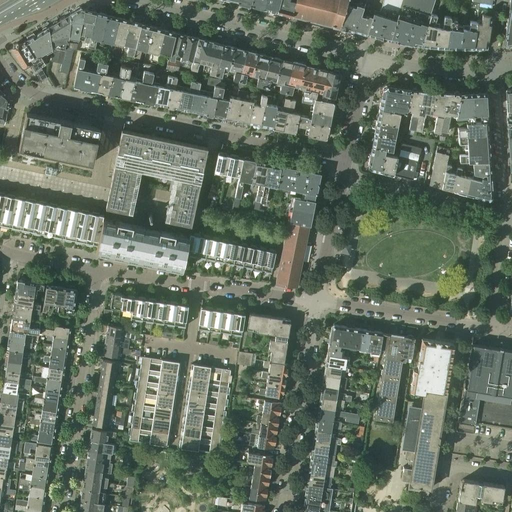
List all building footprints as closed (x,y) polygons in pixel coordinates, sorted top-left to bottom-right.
[(252,0),(251,4),(255,6),(256,8),(261,9),(263,8),(264,8),(265,0),(252,0)] [(265,0),(264,8),(268,9),(269,11),(274,12),(276,11),(277,11),(280,0),(265,0)] [(280,0),(277,11),(278,12),(278,13),(282,14),(284,13),(291,15),(295,0),(280,0)] [(295,0),(291,15),(311,20),(326,24),(339,27),(340,27),(348,0),(295,0)] [(354,30),(359,32),(366,34),(390,40),(398,12),(381,7),(379,14),(370,11),(369,12),(368,15),(367,15),(367,16),(366,16),(366,17),(364,16),(362,16),(365,6),(348,0),(340,27),(340,28),(341,31),(346,32),(348,30),(353,31),(354,30)] [(417,44),(421,45),(431,13),(435,0),(383,0),(381,7),(398,12),(390,40),(394,40),(417,44)] [(79,35),(85,9),(81,8),(70,14),(69,15),(70,25),(68,38),(67,43),(67,44),(67,49),(72,50),(75,51),(77,40),(78,39),(79,35)] [(96,12),(85,9),(79,35),(78,39),(77,40),(75,51),(80,52),(86,53),(87,46),(96,12)] [(96,39),(101,40),(107,14),(96,12),(87,46),(94,48),(96,39)] [(434,25),(437,15),(431,13),(421,45),(434,46),(438,27),(434,25)] [(113,42),(113,41),(119,17),(107,14),(101,40),(110,42),(109,47),(111,47),(113,42)] [(491,15),(482,14),(481,20),(479,20),(479,22),(477,22),(474,47),(487,48),(491,15)] [(61,31),(59,43),(66,41),(66,43),(65,49),(67,49),(67,44),(67,43),(68,38),(70,25),(69,15),(60,20),(61,31)] [(443,28),(438,27),(434,46),(442,47),(447,47),(451,20),(451,17),(444,16),(443,28)] [(122,43),(124,43),(130,20),(119,17),(113,41),(122,43)] [(61,31),(60,20),(49,26),(52,48),(52,49),(56,50),(55,44),(59,43),(61,31)] [(142,23),(130,20),(124,43),(129,44),(127,53),(134,54),(136,46),(142,23)] [(447,47),(460,47),(462,30),(456,29),(457,21),(451,20),(447,47)] [(462,28),(462,30),(460,47),(474,47),(477,22),(470,21),(469,29),(462,28)] [(142,48),(147,49),(153,26),(142,23),(136,46),(134,54),(134,55),(139,57),(142,48)] [(28,39),(25,41),(39,64),(44,61),(40,55),(52,48),(49,26),(36,34),(35,34),(34,33),(32,33),(28,36),(27,38),(28,39)] [(164,29),(153,26),(147,49),(152,51),(150,60),(156,61),(157,60),(159,52),(164,29)] [(165,51),(171,53),(176,32),(164,29),(159,52),(157,60),(162,62),(165,51)] [(187,35),(176,32),(171,53),(167,69),(177,71),(180,61),(174,60),(175,53),(181,55),(187,35)] [(198,38),(187,35),(181,55),(180,61),(182,61),(183,59),(188,60),(186,67),(190,68),(198,38)] [(205,63),(211,41),(198,38),(190,68),(197,70),(199,64),(200,62),(205,63)] [(39,64),(25,41),(20,44),(17,42),(13,44),(13,48),(12,48),(25,69),(31,65),(35,71),(41,67),(39,64)] [(223,44),(211,41),(205,63),(211,65),(211,66),(211,67),(209,73),(215,75),(223,44)] [(224,67),(230,69),(235,47),(223,44),(215,75),(221,76),(224,67)] [(247,50),(235,47),(230,69),(235,70),(233,79),(239,81),(241,72),(247,50)] [(60,72),(67,74),(72,50),(67,49),(65,49),(60,72)] [(57,63),(60,51),(53,50),(50,61),(57,63)] [(247,73),(253,75),(258,53),(247,50),(241,72),(239,81),(245,83),(247,73)] [(265,78),(270,56),(258,53),(253,75),(259,77),(256,84),(263,86),(265,78)] [(274,89),(276,81),(282,59),(270,56),(265,78),(263,86),(274,89)] [(84,58),(80,57),(78,64),(74,86),(75,88),(78,89),(80,87),(84,88),(88,70),(81,69),(81,66),(82,66),(84,58)] [(285,92),(293,62),(282,59),(276,81),(281,83),(280,91),(285,92)] [(95,72),(88,70),(84,88),(96,90),(101,62),(97,61),(95,69),(96,69),(95,72)] [(68,73),(66,84),(74,86),(78,64),(71,62),(68,73)] [(101,62),(96,90),(107,93),(111,75),(103,73),(104,71),(105,71),(106,63),(101,62)] [(293,84),(300,86),(305,65),(293,62),(285,92),(291,93),(293,84)] [(317,68),(305,65),(300,86),(306,87),(304,96),(309,97),(317,68)] [(118,77),(111,75),(107,93),(112,94),(113,96),(117,97),(118,95),(119,95),(125,67),(120,66),(118,74),(119,74),(118,77)] [(125,67),(119,95),(131,98),(134,80),(127,79),(128,76),(130,68),(125,67)] [(317,68),(309,97),(315,98),(317,89),(323,91),(328,71),(317,68)] [(42,69),(37,71),(42,80),(47,78),(42,69)] [(323,91),(321,99),(334,102),(338,81),(340,82),(341,77),(339,77),(339,76),(338,73),(336,73),(336,71),(330,70),(330,71),(328,71),(323,91)] [(142,82),(134,80),(131,98),(132,100),(135,101),(137,99),(142,100),(148,72),(143,71),(142,79),(142,82)] [(148,72),(142,100),(154,103),(158,85),(150,83),(151,81),(153,73),(148,72)] [(165,86),(158,85),(154,103),(166,105),(172,77),(167,76),(165,86)] [(166,105),(167,105),(168,108),(171,109),(173,107),(178,108),(181,90),(174,89),(177,78),(172,77),(166,105)] [(212,115),(214,115),(217,97),(220,86),(221,80),(209,77),(207,84),(215,86),(212,96),(205,94),(202,113),(206,113),(207,116),(210,117),(212,115)] [(178,108),(190,110),(193,92),(196,81),(191,80),(189,91),(181,90),(178,108)] [(196,81),(193,92),(190,110),(202,113),(205,94),(198,93),(200,82),(196,81)] [(231,121),(237,122),(237,120),(241,98),(244,84),(240,83),(237,95),(239,98),(230,96),(229,99),(225,117),(230,118),(231,121)] [(253,103),(253,101),(244,99),(247,97),(248,91),(245,91),(247,84),(244,84),(241,98),(237,120),(237,122),(242,123),(245,121),(249,122),(253,103)] [(380,102),(379,108),(392,111),(393,109),(406,111),(406,109),(410,89),(387,85),(383,88),(382,94),(381,102),(380,102)] [(214,115),(225,117),(229,99),(222,98),(224,87),(220,86),(217,97),(214,115)] [(260,125),(261,125),(263,127),(266,128),(268,126),(272,127),(276,108),(277,105),(267,103),(268,102),(270,101),(271,96),(272,96),(274,89),(268,88),(266,95),(260,125)] [(411,90),(410,89),(406,109),(412,110),(408,127),(415,129),(422,91),(416,90),(416,88),(412,88),(411,90)] [(431,113),(431,111),(435,92),(434,92),(434,91),(432,90),(429,89),(427,91),(422,91),(415,129),(421,130),(425,111),(431,113)] [(9,98),(0,90),(0,122),(4,124),(7,106),(9,107),(11,100),(9,99),(9,98)] [(436,92),(435,92),(431,111),(437,112),(433,131),(439,132),(440,130),(447,92),(442,92),(442,91),(441,90),(438,90),(436,91),(436,92)] [(450,113),(456,114),(460,93),(459,93),(458,91),(454,90),(453,92),(447,92),(440,130),(446,131),(450,113)] [(272,127),(277,128),(278,131),(283,132),(283,129),(290,98),(291,94),(286,92),(283,106),(284,106),(283,110),(276,108),(272,127)] [(473,92),(460,93),(456,114),(467,113),(467,121),(474,121),(474,114),(473,92)] [(480,121),(488,120),(486,92),(473,92),(474,114),(479,113),(480,121)] [(260,125),(266,95),(261,94),(260,102),(261,102),(260,105),(255,104),(256,100),(253,99),(253,101),(253,103),(249,122),(254,123),(255,125),(259,126),(260,125)] [(310,101),(313,102),(312,110),(331,114),(332,109),(334,108),(335,104),(334,102),(321,99),(315,98),(309,97),(304,96),(303,96),(301,101),(309,103),(310,101)] [(295,132),(297,125),(298,120),(299,114),(299,113),(291,111),(292,108),(293,108),(295,100),(290,98),(283,129),(283,132),(288,133),(290,131),(295,132)] [(400,113),(392,111),(379,108),(377,121),(397,125),(400,113)] [(330,119),(331,114),(312,110),(310,117),(307,117),(307,116),(299,114),(298,120),(328,126),(331,124),(332,120),(330,119)] [(100,128),(49,117),(26,112),(19,148),(92,163),(100,128)] [(328,126),(298,120),(297,125),(306,126),(304,134),(326,138),(328,126)] [(458,135),(488,133),(488,120),(480,121),(474,121),(467,121),(466,122),(466,127),(458,127),(458,135)] [(377,121),(374,133),(395,137),(397,125),(377,121)] [(128,212),(134,184),(137,169),(178,178),(169,220),(191,225),(207,147),(122,129),(105,207),(128,212)] [(373,138),(372,145),(385,148),(392,149),(395,137),(374,133),(373,138)] [(467,147),(489,146),(488,133),(458,135),(459,142),(467,141),(467,147)] [(400,143),(397,155),(393,175),(413,180),(421,150),(421,148),(400,143)] [(380,171),(384,153),(385,148),(372,145),(368,165),(370,169),(380,171)] [(424,182),(441,187),(446,164),(449,149),(437,146),(431,174),(426,172),(424,182)] [(473,160),(490,160),(489,146),(467,147),(468,153),(460,153),(460,161),(466,161),(473,160)] [(226,155),(226,154),(218,152),(212,180),(221,182),(221,180),(225,181),(226,176),(230,156),(226,155)] [(397,155),(384,153),(380,171),(393,175),(397,155)] [(237,179),(238,179),(242,158),(243,157),(242,157),(242,158),(238,158),(238,156),(230,155),(226,176),(234,178),(234,176),(238,177),(237,179)] [(243,158),(242,158),(238,179),(234,196),(235,197),(233,207),(238,208),(240,198),(244,180),(251,181),(255,161),(250,160),(249,158),(245,157),(243,158)] [(473,160),(473,173),(478,174),(482,175),(483,174),(491,173),(490,161),(490,160),(473,160)] [(251,181),(258,183),(255,201),(260,202),(268,164),(267,163),(266,161),(263,161),(261,162),(255,161),(251,181)] [(268,164),(260,202),(265,203),(269,185),(276,186),(281,166),(276,165),(275,163),(271,162),(269,164),(268,164)] [(451,165),(446,164),(441,187),(453,190),(459,167),(457,167),(456,173),(449,172),(451,165)] [(282,166),(281,166),(276,186),(276,189),(289,191),(289,188),(302,191),(306,171),(287,167),(286,166),(283,165),(282,166)] [(46,167),(45,174),(55,176),(57,169),(46,167)] [(469,177),(460,174),(462,168),(459,167),(453,190),(465,193),(469,177)] [(306,171),(302,191),(307,192),(305,193),(303,199),(314,201),(315,193),(319,194),(321,183),(318,183),(319,174),(318,174),(317,172),(314,171),(313,172),(306,171)] [(477,179),(478,174),(473,173),(472,178),(469,177),(465,193),(477,196),(481,180),(477,179)] [(492,197),(491,173),(483,174),(482,175),(481,180),(477,196),(488,199),(492,197)] [(8,226),(12,227),(18,197),(14,196),(15,195),(8,194),(7,195),(8,195),(1,225),(1,226),(8,227),(8,226)] [(22,229),(23,229),(29,199),(25,199),(25,197),(18,196),(18,197),(12,227),(12,228),(19,229),(19,228),(22,229)] [(293,204),(292,204),(286,203),(285,210),(291,211),(289,221),(309,225),(310,220),(311,220),(312,214),(312,212),(313,212),(314,206),(313,206),(314,201),(303,199),(294,197),(293,204)] [(29,232),(29,230),(33,231),(39,202),(36,201),(36,199),(29,198),(29,199),(23,229),(22,229),(22,230),(29,232)] [(44,233),(50,204),(46,203),(46,202),(39,200),(39,202),(33,231),(33,232),(40,234),(40,233),(44,233)] [(50,236),(51,235),(54,236),(60,206),(57,205),(57,204),(50,202),(50,204),(44,233),(43,235),(50,236)] [(65,238),(71,208),(67,208),(68,206),(60,205),(60,206),(54,236),(54,237),(61,238),(61,237),(65,238)] [(72,239),(75,240),(82,211),(81,210),(78,210),(78,208),(71,207),(71,208),(65,238),(64,239),(71,241),(72,239)] [(86,242),(92,213),(88,212),(89,211),(82,209),(81,210),(82,211),(75,240),(75,241),(82,243),(82,242),(86,242)] [(96,246),(97,246),(103,218),(104,214),(103,214),(102,215),(99,214),(99,213),(92,211),(92,213),(86,242),(85,244),(93,245),(93,244),(96,244),(96,246)] [(402,226),(413,229),(415,219),(401,216),(400,221),(403,222),(402,226)] [(103,218),(97,246),(96,253),(111,256),(182,271),(185,254),(189,237),(103,218)] [(286,227),(275,284),(297,286),(309,225),(289,221),(287,221),(286,227)] [(338,229),(335,244),(349,247),(352,232),(338,229)] [(189,237),(185,254),(186,254),(186,253),(190,254),(189,255),(196,256),(196,255),(200,235),(200,234),(194,233),(194,234),(191,233),(191,232),(190,232),(189,237)] [(200,235),(196,255),(199,256),(199,257),(205,258),(205,257),(209,237),(210,236),(203,235),(203,236),(200,235)] [(209,237),(205,257),(208,258),(208,259),(214,260),(215,259),(214,259),(219,239),(219,238),(213,237),(213,238),(209,237)] [(219,239),(214,259),(215,259),(218,260),(218,261),(224,262),(224,261),(228,241),(229,240),(222,239),(222,240),(219,239)] [(228,241),(224,261),(227,262),(227,263),(233,264),(234,263),(233,263),(237,243),(238,243),(238,242),(232,241),(231,242),(228,241)] [(238,243),(237,243),(233,263),(234,263),(237,264),(236,265),(243,266),(243,265),(247,245),(247,244),(241,242),(241,244),(238,243)] [(247,245),(243,265),(246,266),(246,267),(252,268),(252,267),(256,247),(257,247),(257,246),(250,244),(250,246),(247,245)] [(257,247),(256,247),(252,267),(255,268),(255,269),(261,270),(262,269),(261,269),(266,249),(266,248),(260,246),(260,248),(257,247)] [(266,249),(261,269),(262,269),(265,270),(264,271),(271,272),(276,250),(269,248),(269,250),(266,249)] [(43,283),(17,279),(15,292),(36,295),(36,291),(42,292),(43,283)] [(47,284),(44,302),(42,311),(46,311),(46,309),(48,310),(49,303),(54,304),(56,285),(47,284)] [(58,304),(57,311),(59,311),(59,313),(62,314),(66,287),(56,285),(54,304),(58,304)] [(68,287),(66,287),(62,314),(67,315),(68,313),(73,313),(77,289),(75,288),(75,287),(69,286),(68,287)] [(35,298),(36,295),(15,292),(14,304),(40,308),(41,303),(32,302),(33,297),(35,298)] [(124,295),(124,293),(112,292),(110,306),(132,309),(134,295),(127,294),(127,295),(124,295)] [(138,297),(134,296),(135,295),(134,295),(132,309),(131,315),(130,318),(131,318),(131,317),(135,317),(135,319),(141,320),(145,297),(138,296),(138,297)] [(145,297),(141,320),(142,320),(142,318),(146,319),(145,320),(152,321),(155,298),(149,297),(149,298),(145,298),(145,297)] [(159,300),(156,299),(156,298),(155,298),(152,321),(153,321),(153,320),(156,320),(156,322),(163,323),(166,300),(159,299),(159,300)] [(167,300),(166,300),(163,323),(163,322),(167,322),(167,323),(173,324),(177,301),(170,300),(170,302),(166,301),(167,300)] [(177,325),(185,326),(188,303),(181,302),(181,303),(177,303),(177,301),(173,324),(174,324),(174,323),(178,324),(177,325)] [(12,316),(30,319),(32,320),(33,317),(30,316),(31,311),(39,313),(40,308),(14,304),(12,316)] [(202,305),(201,305),(197,328),(199,328),(199,327),(202,327),(202,329),(208,330),(212,307),(205,306),(205,307),(202,306),(202,305)] [(208,330),(209,330),(209,328),(213,329),(212,330),(219,331),(223,308),(216,307),(216,309),(212,308),(212,307),(208,330)] [(223,308),(219,331),(220,331),(220,330),(223,331),(223,332),(230,333),(233,310),(227,309),(226,310),(223,310),(223,308)] [(234,310),(233,310),(230,333),(231,332),(234,332),(234,334),(241,335),(244,312),(237,310),(237,312),(234,311),(234,310)] [(277,335),(288,336),(290,321),(289,319),(249,312),(247,326),(259,328),(259,332),(277,335)] [(30,319),(12,316),(10,330),(26,332),(39,334),(40,329),(29,327),(30,319)] [(41,334),(47,335),(53,336),(69,338),(70,328),(54,325),(54,330),(42,328),(41,334)] [(331,326),(329,340),(337,341),(337,347),(339,347),(340,345),(342,345),(343,337),(338,336),(340,326),(333,325),(331,326)] [(108,326),(106,336),(122,338),(128,339),(129,333),(123,332),(124,328),(108,326)] [(342,345),(346,346),(346,348),(348,348),(351,328),(340,326),(338,336),(343,337),(342,345)] [(362,329),(351,328),(348,348),(350,348),(350,347),(359,348),(362,329)] [(370,331),(362,329),(359,348),(365,349),(365,351),(367,351),(370,331)] [(25,336),(26,332),(10,330),(8,340),(24,342),(32,343),(33,337),(25,336)] [(253,331),(247,330),(245,346),(250,346),(253,331)] [(382,332),(370,331),(367,351),(369,351),(369,349),(379,351),(382,332)] [(392,422),(401,360),(399,360),(401,349),(398,349),(399,347),(396,346),(398,335),(382,332),(379,351),(385,352),(375,420),(392,422)] [(407,336),(398,335),(396,346),(399,347),(398,349),(401,349),(399,360),(401,360),(405,361),(406,356),(412,357),(415,337),(414,337),(413,335),(409,334),(407,336)] [(53,336),(47,335),(47,339),(52,340),(51,346),(67,348),(69,338),(53,336)] [(288,341),(288,336),(277,335),(277,339),(269,338),(268,349),(273,350),(271,360),(285,362),(288,341)] [(128,339),(122,338),(106,336),(105,346),(121,348),(128,349),(130,339),(128,339)] [(425,388),(446,391),(445,390),(452,343),(440,341),(440,340),(434,339),(433,340),(421,338),(416,370),(413,370),(410,388),(412,388),(411,396),(420,397),(421,394),(423,395),(424,395),(425,388)] [(24,342),(8,340),(7,350),(23,352),(24,347),(31,348),(32,343),(24,342)] [(339,349),(339,347),(337,347),(337,341),(329,340),(327,355),(342,357),(343,350),(339,349)] [(490,347),(472,344),(462,404),(465,404),(462,423),(475,425),(475,422),(511,427),(511,350),(502,349),(502,348),(499,347),(499,349),(490,347)] [(51,346),(50,356),(66,359),(67,348),(51,346)] [(121,348),(105,346),(103,355),(119,357),(120,353),(128,354),(129,349),(128,349),(121,348)] [(28,359),(22,358),(23,352),(7,350),(5,360),(22,363),(29,364),(30,358),(28,358),(28,359)] [(237,363),(244,364),(246,352),(239,351),(237,363)] [(253,353),(246,352),(244,364),(254,366),(256,354),(253,353)] [(160,371),(177,373),(178,369),(180,369),(181,362),(144,356),(140,355),(139,363),(141,363),(140,368),(149,369),(150,363),(161,364),(160,371)] [(346,357),(342,357),(327,355),(325,365),(346,368),(347,365),(345,365),(346,357)] [(48,367),(64,370),(66,359),(50,356),(44,356),(43,361),(49,362),(48,367)] [(102,359),(101,370),(117,372),(118,362),(102,359)] [(29,364),(22,363),(5,360),(4,370),(20,372),(21,367),(26,368),(27,366),(29,366),(29,364)] [(269,367),(268,372),(285,375),(286,374),(287,374),(288,371),(288,369),(287,368),(287,364),(270,361),(264,360),(263,366),(269,367)] [(192,363),(191,364),(193,364),(193,369),(191,368),(190,376),(192,376),(229,382),(231,382),(232,375),(230,374),(231,369),(192,363)] [(339,378),(344,379),(346,368),(325,365),(324,376),(339,378)] [(62,380),(64,370),(48,367),(47,373),(42,372),(41,377),(62,380)] [(176,381),(178,382),(179,374),(177,373),(160,371),(149,369),(140,368),(138,368),(137,375),(139,376),(138,380),(147,381),(148,374),(159,376),(158,383),(175,385),(176,381)] [(20,372),(4,370),(2,380),(18,383),(31,385),(32,380),(19,378),(20,372)] [(115,383),(117,372),(101,370),(99,381),(115,383)] [(285,375),(268,372),(262,371),(261,377),(267,378),(266,383),(284,386),(284,385),(285,386),(286,380),(285,379),(285,375)] [(41,377),(35,376),(34,381),(46,383),(45,388),(61,390),(62,380),(41,377)] [(228,386),(229,382),(192,376),(191,381),(189,381),(188,388),(190,389),(227,394),(229,395),(230,387),(228,386)] [(324,376),(322,387),(338,389),(345,390),(347,379),(344,379),(339,378),(324,376)] [(138,380),(136,379),(135,387),(137,387),(136,392),(146,393),(146,386),(157,388),(156,395),(174,397),(174,393),(176,393),(177,386),(175,385),(158,383),(147,381),(138,380)] [(2,380),(1,390),(17,393),(18,387),(30,389),(31,385),(18,383),(2,380)] [(113,394),(115,383),(99,381),(97,392),(113,394)] [(266,383),(266,388),(260,387),(259,393),(282,397),(283,393),(284,393),(285,390),(285,387),(284,386),(266,383)] [(337,393),(338,389),(322,387),(320,397),(336,400),(344,401),(350,402),(351,396),(346,396),(346,394),(337,393)] [(60,395),(61,395),(62,393),(60,393),(61,390),(45,388),(44,393),(36,392),(35,397),(43,398),(59,400),(60,395)] [(419,492),(420,486),(431,488),(438,443),(440,435),(439,435),(446,391),(425,388),(424,395),(423,395),(419,419),(411,418),(409,430),(406,430),(404,438),(407,438),(407,439),(408,439),(405,458),(409,459),(407,467),(403,466),(401,479),(410,480),(408,490),(419,492)] [(227,406),(228,399),(226,398),(227,394),(190,389),(189,393),(187,392),(186,400),(188,401),(225,406),(227,406)] [(1,390),(0,393),(0,400),(15,403),(23,404),(24,399),(18,398),(19,393),(17,393),(1,390)] [(154,406),(172,409),(172,405),(174,405),(176,397),(174,397),(156,395),(146,393),(136,392),(134,391),(133,399),(135,399),(134,403),(144,405),(145,399),(155,400),(154,406)] [(112,405),(113,394),(97,392),(96,403),(112,405)] [(58,411),(59,400),(43,398),(35,397),(31,396),(30,403),(34,404),(35,402),(37,402),(37,403),(42,404),(42,409),(58,411)] [(336,400),(320,397),(318,409),(334,411),(342,412),(344,401),(336,400)] [(258,411),(263,411),(276,414),(279,414),(281,406),(277,406),(278,401),(264,399),(264,404),(259,404),(258,411)] [(15,403),(0,400),(0,411),(16,414),(16,409),(23,410),(23,404),(15,403)] [(226,411),(225,410),(225,406),(188,401),(187,405),(185,404),(184,412),(186,412),(223,418),(225,418),(226,411)] [(110,416),(112,405),(96,403),(94,413),(110,416)] [(134,403),(133,403),(132,411),(133,411),(133,415),(142,417),(143,410),(154,412),(153,418),(170,421),(171,417),(173,417),(174,409),(172,409),(154,406),(144,405),(134,403)] [(56,422),(58,411),(42,409),(41,414),(35,414),(34,418),(56,422)] [(317,419),(332,422),(337,423),(338,416),(345,417),(345,421),(358,423),(359,415),(344,412),(342,412),(334,411),(318,409),(317,419)] [(16,414),(0,411),(0,422),(14,424),(22,426),(23,424),(20,423),(21,420),(15,419),(16,414)] [(263,411),(262,416),(257,415),(256,422),(278,425),(279,418),(275,418),(276,414),(263,411)] [(223,422),(223,418),(186,412),(186,417),(184,416),(182,423),(182,424),(184,424),(222,430),(223,430),(225,422),(223,422)] [(108,427),(110,416),(94,413),(92,424),(108,427)] [(168,433),(169,429),(171,429),(172,421),(170,421),(153,418),(142,417),(133,415),(131,415),(130,423),(131,423),(131,427),(140,429),(141,422),(152,424),(151,430),(168,433)] [(121,417),(121,418),(116,417),(115,424),(123,425),(124,418),(121,417)] [(56,422),(34,418),(32,418),(31,423),(39,424),(38,430),(54,432),(56,422)] [(342,423),(337,423),(332,422),(317,419),(315,430),(331,432),(331,428),(341,430),(342,423)] [(0,433),(12,435),(13,430),(19,431),(20,428),(22,429),(22,426),(14,424),(0,422),(0,433)] [(252,426),(251,432),(273,436),(273,433),(276,433),(278,425),(256,422),(255,427),(252,426)] [(223,434),(221,434),(222,430),(184,424),(184,428),(182,428),(181,435),(181,436),(183,436),(220,442),(222,442),(223,434)] [(129,440),(168,446),(168,445),(166,445),(167,441),(169,441),(170,433),(168,433),(151,430),(140,429),(131,427),(129,427),(128,435),(130,435),(129,440)] [(116,432),(92,428),(90,440),(107,443),(108,436),(115,438),(116,432)] [(229,429),(228,436),(237,438),(239,431),(229,429)] [(32,434),(31,440),(53,443),(54,432),(38,430),(38,435),(32,434)] [(315,430),(313,441),(329,443),(337,445),(340,445),(341,439),(330,436),(331,432),(315,430)] [(251,432),(249,445),(271,449),(272,444),(274,445),(276,437),(273,436),(251,432)] [(11,440),(12,435),(0,433),(0,443),(10,445),(22,447),(23,442),(11,440)] [(219,446),(220,442),(183,436),(182,440),(180,440),(179,448),(220,454),(221,446),(219,446)] [(89,450),(105,453),(111,454),(114,454),(115,444),(107,443),(90,440),(89,450)] [(51,456),(52,445),(25,441),(24,452),(29,453),(30,447),(36,448),(35,453),(51,456)] [(313,441),(312,452),(327,454),(335,456),(337,445),(329,443),(313,441)] [(0,454),(8,456),(9,456),(10,451),(16,452),(16,449),(18,450),(21,451),(22,447),(10,445),(0,443),(0,454)] [(234,459),(236,447),(227,446),(225,458),(234,459)] [(105,453),(89,450),(87,460),(110,463),(111,454),(105,453)] [(360,451),(351,450),(350,458),(359,459),(360,451)] [(272,459),(269,458),(270,455),(248,451),(246,462),(254,464),(268,466),(271,466),(272,459)] [(335,456),(327,454),(312,452),(310,463),(326,465),(334,467),(336,467),(337,461),(335,460),(335,456)] [(34,458),(27,457),(26,462),(49,466),(50,462),(52,461),(52,458),(51,456),(35,453),(34,458)] [(7,462),(8,456),(0,454),(0,466),(14,468),(15,463),(7,462)] [(87,460),(86,470),(102,472),(111,473),(112,464),(110,463),(87,460)] [(25,467),(32,468),(31,474),(48,477),(49,475),(50,473),(48,471),(49,466),(26,462),(20,462),(19,469),(25,470),(25,467)] [(326,465),(310,463),(308,474),(332,477),(333,477),(334,467),(326,465)] [(248,475),(252,475),(269,478),(271,470),(268,470),(268,466),(254,464),(254,468),(249,467),(248,475)] [(14,468),(0,466),(0,476),(5,478),(5,472),(10,473),(11,470),(14,470),(14,468)] [(101,482),(107,483),(108,478),(101,478),(102,472),(86,470),(84,480),(101,482)] [(19,483),(30,485),(46,487),(48,477),(31,474),(26,474),(25,479),(19,478),(19,483)] [(332,477),(308,474),(307,485),(322,487),(327,488),(330,488),(332,477)] [(252,482),(251,487),(265,489),(265,486),(268,486),(269,478),(252,475),(248,475),(247,481),(252,482)] [(0,476),(0,487),(9,489),(11,479),(5,478),(0,476)] [(128,476),(126,486),(133,487),(135,477),(128,476)] [(461,480),(458,500),(475,502),(476,494),(481,495),(480,499),(491,501),(492,498),(502,500),(504,485),(463,479),(461,480)] [(99,492),(100,487),(106,488),(107,483),(101,482),(84,480),(83,489),(99,492)] [(29,490),(28,496),(44,498),(44,497),(46,496),(47,493),(45,492),(46,487),(30,485),(19,483),(18,488),(29,490)] [(305,489),(306,490),(305,496),(321,498),(331,500),(333,489),(330,488),(327,488),(322,487),(307,485),(305,486),(305,489)] [(132,497),(133,487),(126,486),(125,496),(132,497)] [(265,489),(251,487),(246,486),(245,492),(250,493),(249,498),(263,500),(264,497),(266,497),(267,490),(265,489)] [(9,489),(0,487),(0,498),(1,499),(2,493),(15,495),(15,490),(9,489)] [(104,503),(105,493),(99,492),(83,489),(81,500),(82,500),(104,503)] [(44,500),(44,498),(28,496),(27,501),(16,499),(15,504),(27,506),(43,509),(44,500)] [(231,507),(233,499),(219,496),(217,505),(231,507)] [(303,507),(319,509),(329,511),(331,500),(321,498),(305,496),(304,500),(303,507)] [(82,500),(81,500),(79,510),(93,511),(102,511),(103,507),(104,503),(82,500)] [(473,511),(475,502),(458,500),(456,510),(470,511),(473,511)] [(242,502),(240,511),(264,511),(264,509),(261,509),(262,505),(248,503),(247,503),(242,502)]
